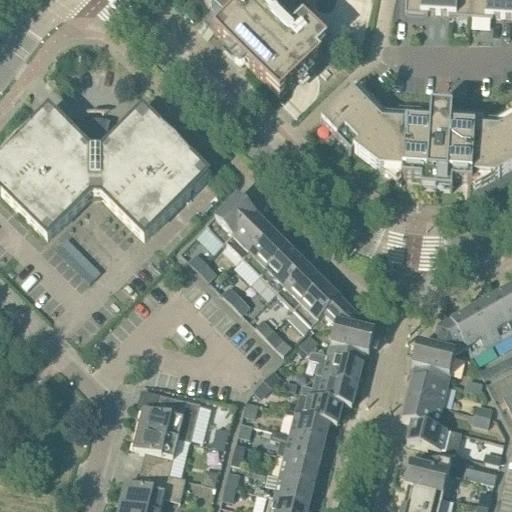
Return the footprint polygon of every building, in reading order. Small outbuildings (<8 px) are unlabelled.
[(220,0),(221,0),(212,15),(204,24),(281,101),(333,49),(304,20),(303,21),(303,22),(294,31),(263,0),(220,0)] [(439,16),(440,0),(405,0),(405,17),(428,18),(428,15),(439,16)] [(448,19),(471,21),(472,0),(440,0),(439,16),(449,17),(448,19)] [(472,0),(471,21),(493,22),(493,19),(504,20),(504,0),(472,0)] [(511,125),(498,134),(479,132),(476,132),(477,116),(452,115),(452,113),(431,112),(431,113),(406,112),(405,127),(382,126),(353,95),(321,127),(351,157),(355,154),(380,173),(403,174),(402,181),(472,186),(473,179),(494,181),(511,171),(511,125)] [(197,165),(196,166),(157,128),(158,127),(144,113),(129,127),(130,128),(126,132),(123,135),(117,131),(109,127),(105,126),(101,125),(97,125),(92,125),(84,127),(76,131),(70,135),(63,128),(64,127),(49,113),(35,127),(36,128),(32,133),(0,164),(0,195),(48,244),(91,201),(97,201),(102,201),(145,244),(188,201),(196,193),(197,194),(210,181),(211,180),(197,165)] [(224,250),(226,248),(256,218),(239,200),(206,232),(224,250)] [(257,218),(256,218),(226,248),(243,265),(273,235),(256,219),(257,218)] [(290,252),(273,235),(243,265),(260,283),(290,252)] [(59,251),(93,284),(103,274),(69,241),(59,251)] [(277,299),(284,292),(307,269),(290,252),(260,283),(277,299)] [(188,265),(199,275),(207,268),(196,257),(188,265)] [(207,268),(199,275),(209,286),(217,278),(207,268)] [(323,286),(307,269),(284,292),(277,299),(294,316),(301,309),(323,286)] [(323,286),(301,309),(294,316),(311,333),(325,319),(341,304),(323,286)] [(222,297),(233,309),(241,302),(229,290),(222,297)] [(511,334),(511,290),(493,301),(511,334)] [(472,313),(493,350),(511,339),(511,334),(493,301),(472,313)] [(241,302),(233,309),(243,319),(251,311),(241,302)] [(341,304),(325,319),(337,330),(337,328),(359,334),(362,324),(341,304)] [(472,362),(493,350),(472,313),(439,333),(434,353),(458,359),(467,353),(472,362)] [(105,354),(134,332),(125,320),(96,342),(105,354)] [(255,331),(267,343),(275,335),(263,324),(255,331)] [(301,398),(319,402),(343,409),(352,411),(358,390),(360,379),(363,368),(365,359),(371,337),(359,334),(337,328),(337,330),(332,351),(329,360),(311,356),(309,365),(319,367),(316,380),(313,392),(303,390),(301,398)] [(267,343),(284,360),(292,352),(275,335),(267,343)] [(299,350),(307,358),(318,347),(309,339),(299,350)] [(438,432),(455,360),(458,359),(434,353),(418,349),(412,371),(417,372),(404,424),(413,427),(408,448),(456,460),(462,438),(438,432)] [(511,358),(501,364),(506,373),(511,369),(511,358)] [(506,373),(501,364),(481,374),(484,384),(506,373)] [(264,386),(271,392),(280,383),(274,376),(264,386)] [(480,398),(483,387),(466,384),(464,394),(480,398)] [(261,402),(271,392),(264,386),(254,396),(261,402)] [(304,421),(330,428),(338,430),(343,409),(319,402),(301,398),(300,397),(295,418),(304,421)] [(141,426),(139,435),(179,445),(179,444),(191,447),(200,410),(160,400),(155,417),(143,414),(140,426),(141,426)] [(511,400),(502,406),(511,425),(511,400)] [(254,425),(258,409),(247,406),(243,422),(254,425)] [(477,409),(474,419),(491,423),(493,414),(477,409)] [(330,428),(304,421),(295,418),(289,439),(325,448),(330,428)] [(491,423),(474,419),(472,430),(488,434),(491,423)] [(253,430),(242,428),(238,441),(249,444),(253,430)] [(212,451),(226,454),(230,436),(216,432),(212,451)] [(142,473),(170,480),(179,445),(139,435),(137,444),(136,444),(133,456),(145,459),(142,473)] [(272,435),(272,436),(270,444),(280,446),(277,459),(286,461),(319,469),(325,448),(289,439),(272,435)] [(247,451),(237,449),(231,470),(242,472),(247,451)] [(485,457),(483,467),(499,471),(502,461),(485,457)] [(437,511),(448,468),(413,459),(405,492),(408,493),(403,511),(437,511)] [(286,461),(280,482),(314,490),(319,469),(286,461)] [(455,481),(494,491),(497,480),(457,470),(455,481)] [(215,492),(219,477),(205,473),(201,488),(215,492)] [(123,499),(121,508),(137,511),(161,511),(164,504),(180,508),(186,484),(181,483),(170,480),(169,481),(142,474),(138,490),(125,487),(124,490),(122,499),(123,499)] [(226,491),(237,493),(240,479),(230,476),(226,491)] [(277,496),(275,503),(309,511),(314,490),(280,482),(277,496)] [(233,508),(237,493),(226,491),(223,506),(233,508)] [(484,511),(488,511),(492,499),(481,496),(478,510),(484,511)] [(262,511),(308,511),(309,511),(275,503),(266,500),(262,511)]
